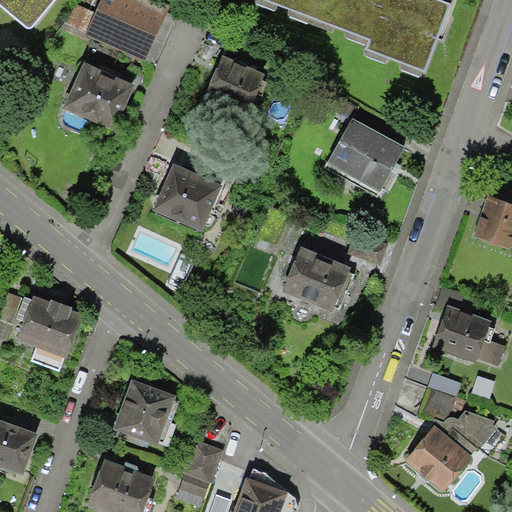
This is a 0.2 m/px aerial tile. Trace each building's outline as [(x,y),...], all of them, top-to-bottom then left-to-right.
[(0,0),(0,6),(29,31),(54,0),(0,0)] [(167,6),(154,0),(96,0),(81,35),(142,61),(167,6)] [(255,0),(366,42),(363,50),(421,72),(447,5),(435,0),(255,0)] [(257,79),(260,73),(220,56),(203,95),(243,112),(251,93),(260,96),(266,83),(257,79)] [(110,129),(129,86),(79,64),(60,107),(110,129)] [(403,146),(353,119),(329,162),(380,189),(403,146)] [(196,231),(216,186),(168,165),(148,210),(196,231)] [(511,231),(511,201),(487,193),(473,232),(507,245),(511,231)] [(284,211),(267,205),(256,233),(273,240),(284,211)] [(345,251),(379,264),(386,245),(352,232),(345,251)] [(330,307),(347,263),(296,244),(279,287),(298,294),(299,298),(304,301),(308,302),(313,300),(330,307)] [(32,359),(59,369),(77,317),(67,313),(69,307),(50,300),(47,306),(31,301),(18,338),(37,345),(32,359)] [(489,319),(446,303),(431,345),(474,360),(476,357),(497,364),(504,345),(488,340),(493,327),(487,324),(489,319)] [(121,424),(168,441),(174,422),(170,421),(178,399),(135,384),(121,424)] [(447,415),(453,395),(424,386),(415,414),(434,421),(436,418),(441,421),(445,417),(447,415)] [(493,419),(462,409),(455,417),(452,415),(447,415),(445,417),(441,421),(436,418),(434,421),(404,457),(438,485),(466,452),(471,456),(496,427),(491,423),(493,419)] [(0,461),(19,468),(32,433),(0,421),(0,461)] [(219,452),(195,443),(185,469),(210,478),(219,452)] [(147,511),(153,497),(145,494),(151,478),(106,462),(92,500),(126,511),(147,511)] [(244,481),(233,511),(291,511),(296,499),(250,465),(244,481)]
